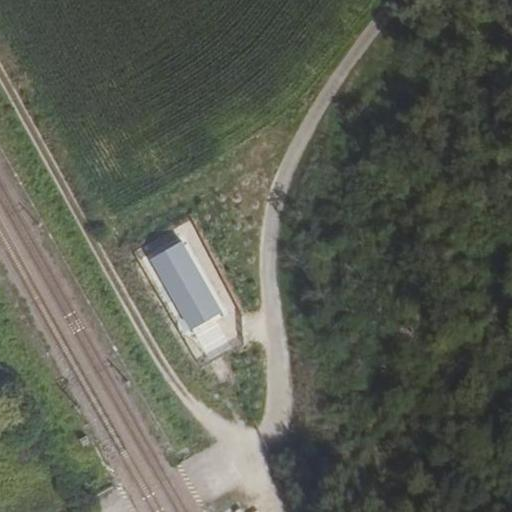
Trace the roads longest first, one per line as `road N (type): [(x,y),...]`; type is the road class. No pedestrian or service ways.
road 1 (track): [(405,0),(374,28),(311,130),(268,239),(281,393),(274,433),(262,441)]
road 2 (track): [(0,71),(173,381),(224,431),(262,441)]
